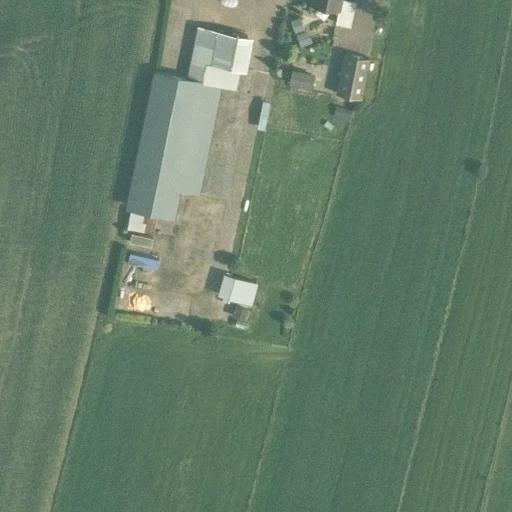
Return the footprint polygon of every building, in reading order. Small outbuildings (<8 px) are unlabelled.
[(339,7),(336,21),(351,25),(355,0),(310,0),(310,2),(339,7)] [(131,208),(158,213),(175,217),(180,189),(200,194),(226,66),(246,69),(252,37),(197,25),(186,76),(155,70),(154,69),(126,207),(131,208)] [(343,52),(336,91),(361,96),(369,57),(343,52)] [(154,233),(158,214),(130,209),(127,228),(154,233)] [(213,292),(250,303),(256,281),(220,270),(213,292)]
